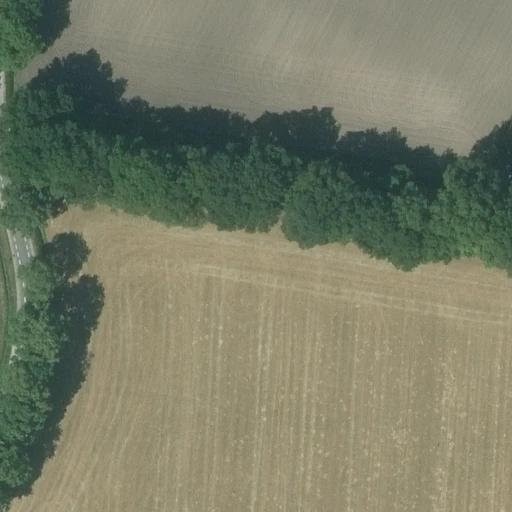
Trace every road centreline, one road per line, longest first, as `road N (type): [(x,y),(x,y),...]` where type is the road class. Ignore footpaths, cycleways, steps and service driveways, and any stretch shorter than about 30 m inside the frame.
road 1 (track): [(0,141),(511,204)]
road 2 (unclassified): [(0,430),(28,365),(33,298),(0,144)]
